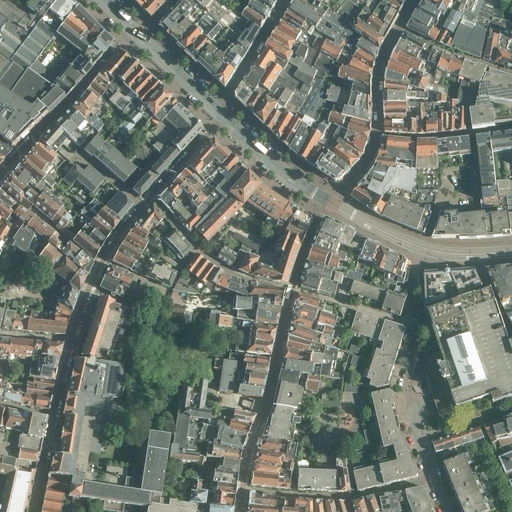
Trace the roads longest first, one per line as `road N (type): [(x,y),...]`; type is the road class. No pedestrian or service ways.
road 1 (residential): [(217,111),(100,257),(71,339),(33,511)]
road 2 (tertiary): [(511,250),(440,253),(385,231),(280,169),(217,111)]
road 3 (residential): [(136,33),(0,176)]
road 4 (residential): [(447,511),(406,380),(416,322)]
road 5 (unknown): [(453,395),(500,377),(472,304)]
